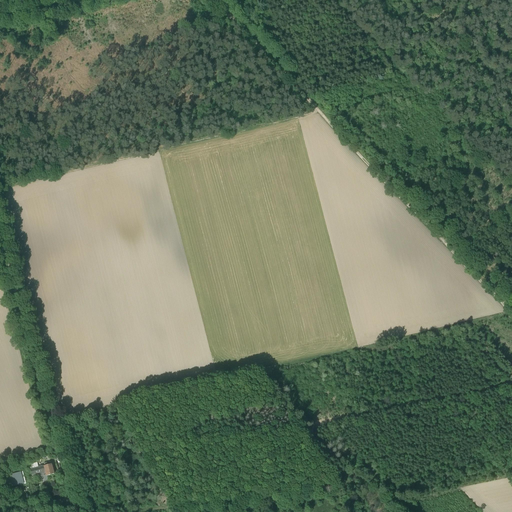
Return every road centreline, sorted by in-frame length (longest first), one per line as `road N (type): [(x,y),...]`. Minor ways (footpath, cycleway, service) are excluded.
road 1 (track): [(50,419),(508,312)]
road 2 (track): [(210,0),(511,316)]
road 3 (unclassified): [(0,236),(77,511)]
